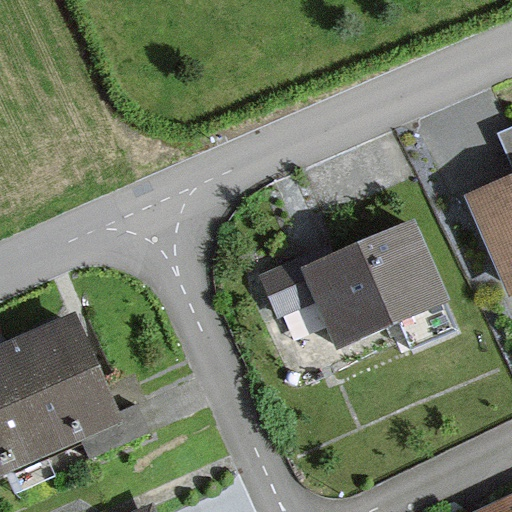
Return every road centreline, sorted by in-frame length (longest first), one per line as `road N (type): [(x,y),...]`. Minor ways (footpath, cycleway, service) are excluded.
road 1 (residential): [(144,210),(511,49)]
road 2 (residential): [(144,210),(279,511)]
road 3 (residential): [(14,0),(116,223)]
road 4 (residential): [(511,443),(368,511)]
road 5 (residential): [(0,274),(116,223)]
